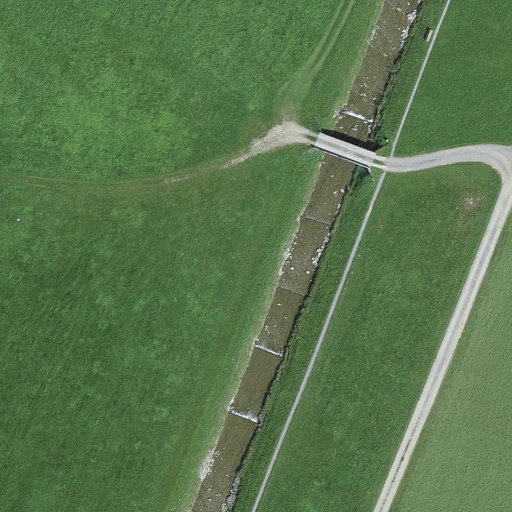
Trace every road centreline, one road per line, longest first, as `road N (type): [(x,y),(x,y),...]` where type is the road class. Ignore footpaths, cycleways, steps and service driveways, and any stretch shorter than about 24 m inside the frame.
road 1 (track): [(511,181),(378,511)]
road 2 (track): [(511,162),(464,153),(388,164)]
road 3 (track): [(388,164),(317,137),(272,140)]
